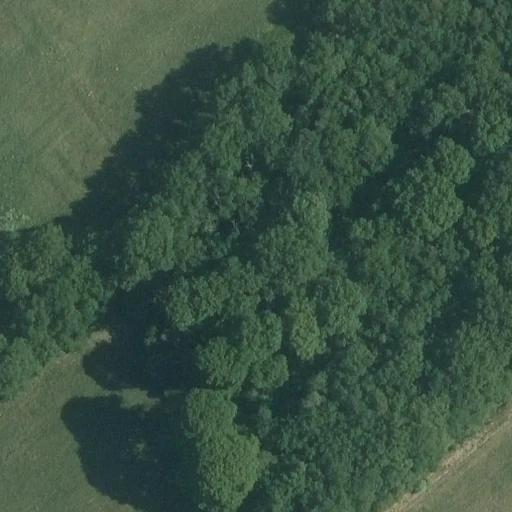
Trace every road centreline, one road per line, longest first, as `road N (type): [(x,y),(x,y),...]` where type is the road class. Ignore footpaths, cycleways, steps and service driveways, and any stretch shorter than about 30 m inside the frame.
road 1 (tertiary): [(0,348),(378,0)]
road 2 (track): [(142,219),(252,511)]
